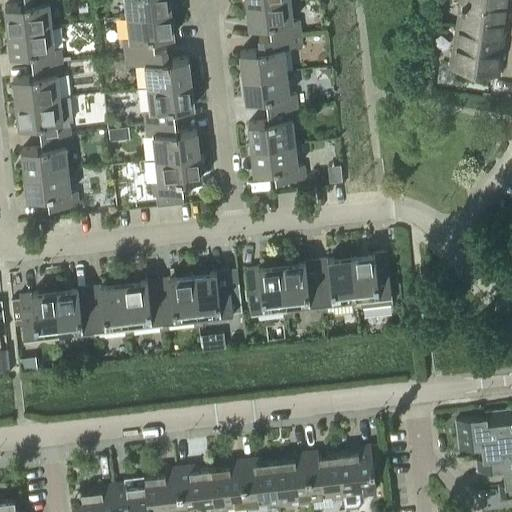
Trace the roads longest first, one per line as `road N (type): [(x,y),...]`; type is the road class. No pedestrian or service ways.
road 1 (tertiary): [(48,435),(413,395)]
road 2 (residential): [(206,0),(235,227)]
road 3 (residential): [(235,227),(9,250)]
road 4 (residential): [(444,239),(385,207),(235,227)]
